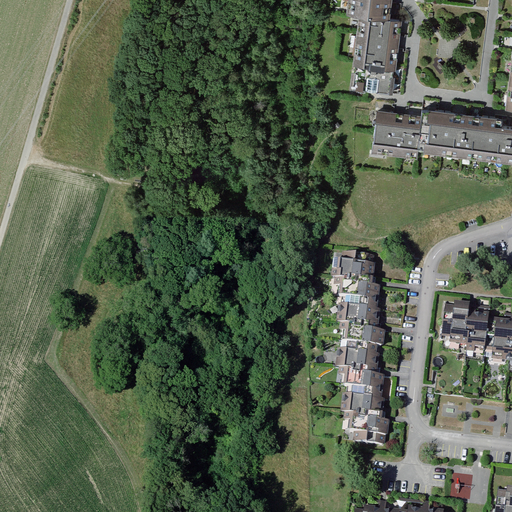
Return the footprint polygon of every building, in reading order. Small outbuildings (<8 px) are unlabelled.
[(392,0),(348,0),(347,14),(360,16),(391,19),(392,0)] [(403,21),(391,19),(360,16),(351,90),(394,95),(403,21)] [(422,117),(378,111),(372,154),(418,160),(419,151),(424,151),(424,153),(511,164),(511,128),(504,127),(505,119),(430,110),(429,112),(423,111),(422,117)] [(376,259),(344,255),(343,264),(335,263),(333,281),(337,282),(334,299),(344,300),(343,308),(340,308),(338,326),(342,327),(341,334),(345,334),(343,353),(340,352),(337,371),(341,372),(340,379),(347,380),(346,390),(349,390),(348,398),(345,397),(343,417),(346,417),(345,424),(352,425),(351,436),(356,436),(355,444),(386,448),(387,439),(390,440),(392,424),(387,424),(387,418),(385,417),(387,403),(384,402),(387,379),(382,379),(382,372),(380,371),(382,358),(379,357),(380,349),(386,350),(388,334),(382,334),(383,327),(381,327),(382,313),(380,312),(382,289),(377,289),(378,282),(375,282),(377,268),(375,268),(376,259)] [(454,307),(446,306),(442,338),(451,339),(450,345),(468,347),(467,353),(486,355),(486,360),(511,363),(511,315),(506,315),(506,321),(490,319),(491,308),(476,307),(476,310),(470,309),(471,305),(455,303),(454,307)] [(508,493),(499,491),(496,511),(511,511),(511,489),(509,489),(508,493)] [(364,511),(356,511),(355,511),(439,511),(431,511),(432,505),(410,502),(408,511),(396,511),(387,511),(388,504),(373,503),(372,509),(365,508),(364,511)]
